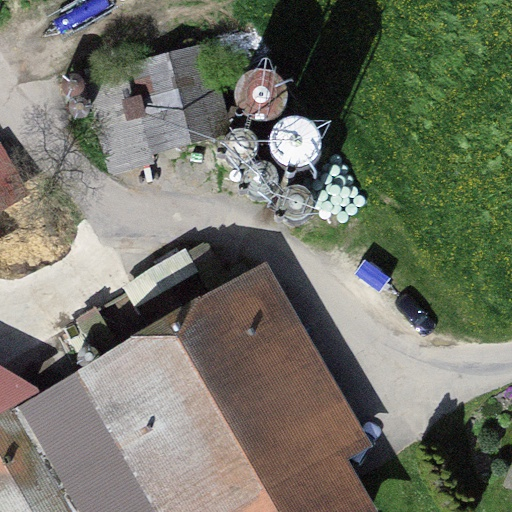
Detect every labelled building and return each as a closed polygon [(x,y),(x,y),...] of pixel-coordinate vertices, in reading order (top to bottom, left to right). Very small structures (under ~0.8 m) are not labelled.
[(194,59),(138,73),(158,151),(214,137),(194,59)] [(300,129),(292,128),(282,130),(274,135),(268,144),(266,154),(268,164),(274,172),(282,178),(292,180),(302,178),(311,172),(316,164),(318,154),(317,146),(314,139),(306,132),(300,129)] [(254,159),(255,154),(254,149),(252,145),(249,141),(246,138),(241,137),(237,136),(234,136),(230,137),(226,140),(222,143),(220,147),(219,152),(219,157),(221,162),(224,167),(229,170),(234,172),(240,172),(245,170),(249,167),(252,163),(254,159)] [(274,179),(269,173),(263,169),(257,168),(251,169),(246,172),(241,177),(239,183),(240,190),(242,196),(246,200),(252,203),(260,204),(267,201),(273,195),(275,187),(274,179)] [(298,227),(304,223),(308,218),(309,211),(308,204),(304,198),(298,194),(291,193),(285,194),(279,198),(275,204),(273,210),(275,217),(279,223),(284,227),(291,229),(298,227)] [(339,511),(318,474),(328,468),(231,299),(103,373),(184,511),(339,511)] [(0,408),(0,511),(75,511),(11,402),(0,408)]
